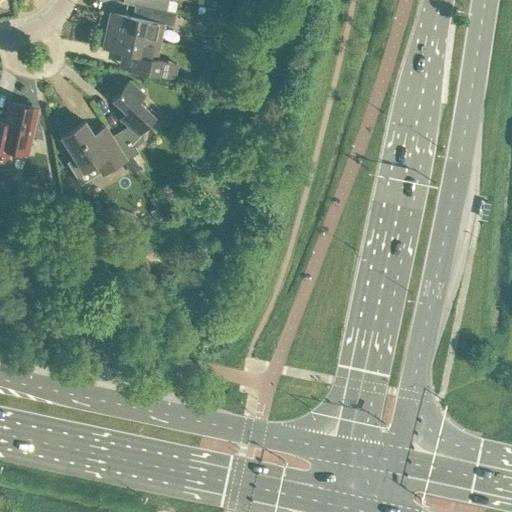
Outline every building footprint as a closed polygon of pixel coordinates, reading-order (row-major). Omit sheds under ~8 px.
[(125,0),(125,2),(137,5),(166,11),(175,13),(175,12),(165,9),(167,0),(125,0)] [(166,11),(137,5),(135,16),(108,10),(104,29),(160,41),(166,11)] [(212,18),(214,8),(198,6),(196,15),(212,18)] [(160,41),(104,29),(100,47),(121,51),(118,65),(172,77),(175,62),(156,58),(160,41)] [(111,134),(127,158),(137,151),(133,145),(142,139),(142,134),(139,131),(153,115),(137,100),(143,93),(128,79),(111,98),(125,111),(119,117),(127,124),(125,126),(122,128),(122,127),(111,134)] [(32,120),(35,109),(8,103),(2,126),(0,125),(0,159),(5,160),(8,146),(26,150),(29,134),(40,137),(37,121),(32,120)] [(125,158),(109,133),(97,141),(91,132),(84,120),(60,135),(74,156),(66,161),(75,175),(94,163),(100,171),(101,173),(125,158)] [(157,206),(149,211),(155,220),(163,215),(157,206)]
